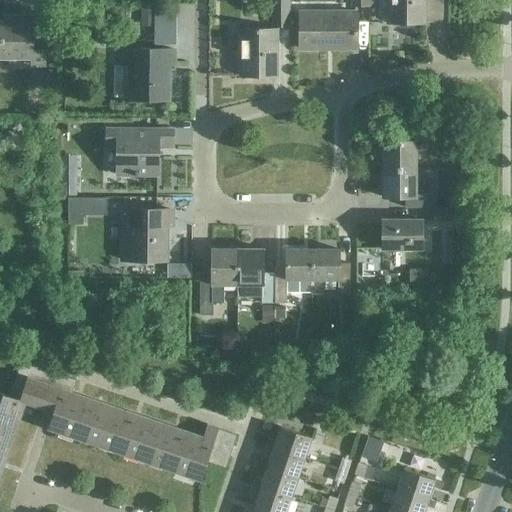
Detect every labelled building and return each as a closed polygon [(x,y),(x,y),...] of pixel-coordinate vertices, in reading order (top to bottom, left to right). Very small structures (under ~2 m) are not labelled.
[(271,0),(271,26),(287,26),(286,0),(271,0)] [(422,23),(422,0),(386,0),(386,23),(422,23)] [(154,3),(141,3),(140,27),(154,27),(154,3)] [(355,48),(355,13),(299,13),(299,48),(355,48)] [(43,64),(44,35),(31,34),(31,18),(15,18),(15,24),(0,23),(0,57),(30,58),(30,64),(43,64)] [(239,76),(275,76),(275,30),(239,30),(239,76)] [(171,66),(171,50),(124,49),(123,66),(132,66),(132,101),(166,101),(166,66),(171,66)] [(52,71),(42,71),(42,79),(53,79),(52,71)] [(156,147),(170,147),(170,130),(105,130),(105,146),(116,147),(116,175),(156,175),(156,147)] [(381,141),(381,169),(415,169),(415,144),(431,144),(431,131),(403,131),(403,141),(381,141)] [(415,169),(381,169),(381,197),(404,197),(404,207),(431,207),(431,194),(415,194),(415,169)] [(75,180),(56,180),(56,195),(75,195),(75,180)] [(461,194),(447,194),(447,205),(461,206),(461,194)] [(70,199),(67,199),(67,225),(70,225),(82,225),(82,216),(82,199),(70,199)] [(461,222),(461,208),(433,208),(433,222),(461,222)] [(170,225),(170,210),(122,210),(122,225),(130,225),(130,261),(164,261),(164,225),(170,225)] [(381,249),(421,249),(420,220),(381,220),(381,249)] [(236,286),(236,249),(211,249),(210,274),(199,274),(198,303),(198,316),(211,316),(211,304),(222,304),(222,290),(221,290),(221,286),(236,286)] [(262,249),(236,249),(236,286),(236,297),(261,297),(261,304),(274,304),(274,274),(262,274),(262,249)] [(285,263),(274,263),(274,274),(274,304),(285,304),(285,293),(311,293),(311,250),(285,249),(285,263)] [(338,250),(311,250),(311,293),(321,293),(321,280),(337,280),(337,294),(349,294),(349,264),(338,263),(338,250)] [(425,271),(408,271),(408,289),(425,289),(425,271)] [(274,307),(262,307),(262,324),(274,324),(274,307)] [(285,307),(274,308),(274,319),(285,319),(285,307)] [(348,333),(337,333),(337,348),(348,348),(353,348),(353,333),(348,333)] [(213,337),(198,337),(198,347),(213,347),(213,337)] [(22,375),(25,364),(20,362),(16,373),(22,375)] [(22,375),(27,377),(31,366),(25,364),(22,375)] [(33,379),(36,368),(31,366),(27,377),(33,379)] [(33,379),(38,380),(42,370),(36,368),(33,379)] [(38,380),(44,382),(47,371),(42,370),(38,380)] [(44,382),(49,384),(53,373),(47,371),(44,382)] [(49,384),(55,386),(58,375),(53,373),(49,384)] [(55,386),(60,388),(64,377),(58,375),(55,386)] [(60,388),(66,390),(69,379),(64,377),(60,388)] [(66,390),(71,392),(75,381),(69,379),(66,390)] [(12,386),(24,390),(26,385),(14,381),(12,386)] [(10,392),(22,396),(24,390),(12,386),(10,392)] [(8,397),(20,401),(22,396),(10,392),(8,396),(8,397)] [(8,397),(8,396),(0,393),(0,422),(11,426),(20,401),(8,397)] [(59,393),(52,412),(47,429),(72,438),(84,402),(69,397),(59,393)] [(84,402),(72,438),(98,447),(110,411),(84,402)] [(136,420),(110,411),(98,447),(123,455),(136,420)] [(136,420),(123,455),(149,464),(161,429),(136,420)] [(0,422),(0,450),(3,452),(11,426),(0,422)] [(271,447),(302,458),(309,438),(278,427),(274,441),(266,439),(264,446),(271,448),(271,447)] [(161,429),(149,464),(175,473),(187,438),(161,429)] [(223,432),(217,430),(213,441),(219,443),(223,432)] [(229,434),(223,432),(219,443),(225,445),(229,434)] [(235,436),(229,434),(225,445),(231,447),(235,436)] [(367,436),(361,455),(374,459),(381,441),(367,436)] [(200,442),(187,438),(175,473),(200,481),(206,462),(210,451),(212,446),(200,442)] [(271,447),(271,448),(267,461),(259,458),(257,464),(264,467),(264,466),(296,477),(302,458),(271,447)] [(212,464),(216,453),(210,451),(206,462),(212,464)] [(222,455),(216,453),(212,464),(218,466),(222,455)] [(227,457),(222,455),(218,466),(223,468),(227,457)] [(342,458),(338,470),(347,473),(351,461),(342,458)] [(354,476),(363,479),(367,467),(358,464),(354,476)] [(264,466),(264,467),(260,479),(253,477),(251,484),(258,486),(289,496),(296,477),(264,466)] [(403,469),(396,490),(427,500),(427,499),(431,487),(440,490),(442,483),(434,480),(403,469)] [(347,473),(338,470),(334,482),(343,485),(347,473)] [(351,483),(347,495),(356,498),(360,486),(351,483)] [(258,486),(254,500),(246,497),(244,504),(251,506),(252,505),(272,511),(283,511),(289,496),(258,486)] [(427,500),(396,490),(390,509),(398,511),(423,511),(425,506),(433,509),(435,502),(427,499),(427,500)] [(356,498),(347,495),(343,507),(352,510),(356,498)] [(324,509),(332,511),(333,511),(337,500),(328,497),(324,509)]
